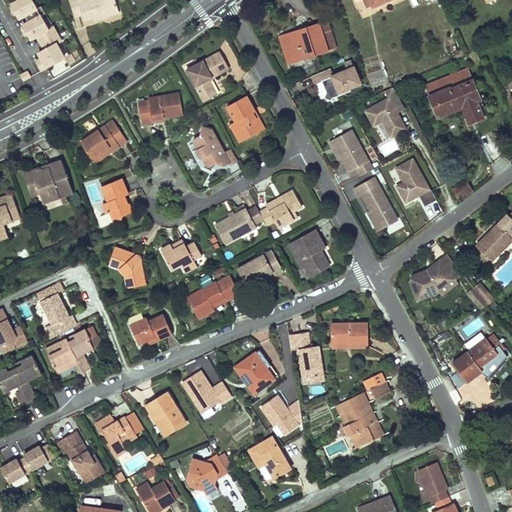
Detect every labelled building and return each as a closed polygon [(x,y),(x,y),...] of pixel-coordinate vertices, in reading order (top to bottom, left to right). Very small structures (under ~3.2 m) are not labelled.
[(61,41),(53,27),(49,29),(41,16),(45,13),(41,6),(37,8),(32,0),(18,0),(11,4),(13,6),(10,8),(12,11),(15,10),(17,13),(20,18),(25,15),(29,22),(23,25),(25,27),(22,29),(24,32),(26,31),(28,34),(31,39),(37,36),(44,50),(39,53),(41,58),(43,61),(38,64),(40,68),(46,65),(47,67),(64,58),(56,44),(61,41)] [(119,12),(115,0),(69,0),(75,17),(83,15),(85,21),(94,18),(95,21),(103,19),(104,15),(107,14),(108,16),(119,12)] [(327,21),(320,24),(323,34),(330,31),(327,21)] [(286,34),(294,62),(328,51),(323,34),(320,24),(286,34)] [(336,48),(330,31),(323,34),(328,51),(336,48)] [(286,34),(280,36),(286,57),(288,64),(294,62),(286,34)] [(187,70),(204,102),(217,95),(210,82),(209,79),(212,78),(230,68),(226,61),(220,52),(187,70)] [(320,101),(362,85),(354,64),(332,73),(330,68),(310,76),(320,101)] [(468,69),(426,86),(430,96),(450,88),(451,89),(473,80),(468,69)] [(430,96),(438,117),(463,107),(467,106),(474,122),(479,120),(484,118),(478,101),(482,100),(473,80),(451,89),(450,88),(430,96)] [(511,80),(501,88),(511,103),(511,80)] [(398,112),(405,108),(392,86),(383,91),(386,97),(363,110),(373,127),(379,124),(388,140),(408,128),(398,112)] [(138,102),(143,125),(153,123),(153,120),(165,118),(183,114),(179,92),(148,98),(149,101),(138,102)] [(227,107),(236,122),(245,140),(265,129),(257,115),(255,116),(253,113),(255,111),(247,96),(227,107)] [(467,106),(463,107),(470,124),(474,122),(467,106)] [(213,123),(216,121),(209,108),(200,113),(199,113),(196,115),(198,118),(202,116),(204,119),(209,115),(213,123)] [(81,142),(92,159),(109,147),(112,151),(128,141),(114,120),(81,142)] [(245,140),(236,122),(230,125),(240,142),(245,140)] [(194,142),(198,150),(196,151),(201,159),(202,158),(206,165),(209,167),(215,163),(224,165),(230,163),(231,166),(238,162),(231,148),(225,152),(212,129),(203,127),(201,136),(195,140),(194,142)] [(329,139),(350,180),(373,168),(352,127),(329,139)] [(383,156),(400,150),(395,138),(379,145),(383,156)] [(109,147),(92,159),(95,163),(108,154),(112,151),(109,147)] [(24,174),(28,185),(37,185),(40,194),(41,198),(58,192),(66,196),(73,193),(62,161),(49,165),(50,168),(44,170),(40,168),(24,174)] [(374,186),(387,212),(403,203),(401,199),(410,194),(399,173),(374,186)] [(102,187),(108,202),(103,204),(106,214),(110,212),(114,223),(121,219),(123,216),(132,212),(129,204),(128,204),(124,196),(128,194),(122,178),(102,187)] [(451,191),(457,200),(472,191),(471,190),(467,182),(451,191)] [(37,185),(28,185),(32,196),(40,194),(37,185)] [(302,207),(292,190),(280,197),(284,203),(280,205),(277,199),(267,204),(268,207),(260,212),(262,217),(264,220),(267,226),(275,221),(279,228),(298,218),(294,211),(302,207)] [(41,198),(43,203),(60,198),(58,192),(41,198)] [(0,233),(7,231),(4,224),(21,218),(13,194),(0,198),(0,233)] [(403,203),(387,212),(389,215),(398,210),(405,207),(403,203)] [(215,225),(225,244),(257,227),(255,225),(254,221),(262,217),(260,212),(259,211),(257,206),(248,211),(246,208),(235,214),(230,217),(215,225)] [(490,259),(492,261),(511,240),(511,218),(510,216),(508,214),(489,233),(471,251),(484,265),(490,259)] [(262,217),(254,221),(255,225),(264,220),(262,217)] [(289,245),(302,268),(307,266),(310,272),(318,268),(320,271),(329,266),(321,250),(325,247),(323,243),(316,230),(289,245)] [(180,241),(172,245),(174,250),(177,248),(176,245),(184,241),(183,239),(180,241)] [(161,249),(172,269),(181,264),(184,270),(196,263),(194,260),(202,255),(195,242),(187,246),(185,244),(184,241),(176,245),(177,248),(174,250),(172,245),(171,244),(161,249)] [(125,275),(128,288),(137,287),(136,282),(144,276),(141,262),(142,260),(142,259),(142,258),(142,257),(142,256),(141,255),(140,254),(139,254),(138,254),(137,254),(136,255),(115,248),(109,265),(120,269),(125,275)] [(58,261),(52,250),(42,256),(34,260),(36,265),(40,271),(58,261)] [(238,269),(247,287),(274,273),(275,276),(284,271),(272,251),(238,269)] [(439,288),(453,277),(455,279),(463,273),(448,253),(433,265),(435,268),(430,271),(427,269),(409,277),(406,287),(421,306),(440,292),(439,288)] [(36,265),(34,260),(23,265),(26,270),(36,265)] [(198,266),(196,263),(184,270),(186,273),(198,266)] [(307,266),(302,268),(307,278),(320,271),(318,268),(310,272),(307,266)] [(187,297),(198,319),(215,310),(214,308),(212,305),(225,298),(227,301),(234,298),(240,294),(230,275),(223,279),(217,282),(216,281),(187,297)] [(145,285),(144,276),(136,282),(137,287),(145,285)] [(442,295),(458,283),(455,279),(453,277),(439,288),(440,292),(442,295)] [(479,283),(474,287),(478,292),(483,287),(479,283)] [(483,287),(478,292),(483,299),(488,304),(494,300),(483,287)] [(69,317),(57,293),(41,302),(53,326),(56,325),(60,334),(77,326),(72,316),(69,317)] [(225,298),(212,305),(214,308),(227,301),(225,298)] [(12,328),(9,322),(11,322),(5,306),(0,307),(0,343),(8,341),(13,343),(14,346),(27,342),(24,332),(21,326),(14,329),(13,327),(12,328)] [(130,325),(139,345),(148,340),(155,337),(157,341),(173,334),(164,314),(149,321),(147,317),(130,325)] [(331,324),(332,343),(346,342),(346,340),(349,340),(350,347),(369,347),(368,323),(331,324)] [(67,339),(76,357),(83,354),(101,344),(97,335),(91,338),(86,329),(67,339)] [(289,335),(292,350),(299,349),(304,378),(323,375),(321,363),(319,363),(318,358),(321,358),(319,346),(310,347),(308,332),(289,335)] [(493,335),(487,339),(494,348),(500,344),(493,335)] [(46,349),(58,373),(73,366),(70,361),(76,357),(67,339),(46,349)] [(456,369),(466,383),(483,371),(480,367),(498,353),(494,348),(487,339),(453,364),(456,369)] [(14,346),(13,343),(8,341),(0,343),(0,347),(2,351),(14,346)] [(260,350),(256,353),(275,379),(279,376),(260,350)] [(256,353),(239,365),(248,378),(251,383),(248,385),(255,394),(275,379),(256,353)] [(498,353),(480,367),(483,371),(501,357),(498,353)] [(14,365),(24,383),(29,380),(42,374),(33,356),(14,365)] [(76,357),(70,361),(73,366),(79,363),(77,360),(76,358),(77,358),(76,357)] [(77,360),(79,363),(83,371),(84,372),(91,369),(85,357),(77,360)] [(0,372),(0,381),(1,383),(0,383),(5,392),(17,386),(24,383),(14,365),(0,372)] [(239,365),(236,367),(245,380),(248,378),(239,365)] [(214,408),(232,397),(221,379),(211,385),(201,368),(180,381),(204,420),(217,412),(214,408)] [(324,381),(323,375),(304,378),(305,384),(324,381)] [(386,382),(371,389),(376,399),(391,392),(386,382)] [(24,383),(17,386),(20,392),(23,390),(26,388),(24,383)] [(23,390),(29,402),(37,399),(30,386),(26,388),(23,390)] [(15,394),(21,406),(29,402),(23,390),(20,392),(15,394)] [(147,406),(155,420),(160,417),(168,431),(175,426),(177,429),(187,423),(168,392),(147,406)] [(364,392),(360,394),(365,405),(364,405),(369,414),(370,414),(380,437),(385,435),(369,402),(364,392)] [(354,434),(360,446),(380,437),(370,414),(369,414),(364,405),(365,405),(360,394),(340,404),(350,424),(346,426),(343,427),(348,437),(350,436),(354,434)] [(340,404),(336,406),(346,426),(350,424),(340,404)] [(96,424),(101,433),(103,432),(106,437),(109,442),(108,444),(115,455),(126,448),(123,442),(129,439),(136,434),(126,417),(116,423),(111,415),(96,424)] [(160,417),(155,420),(165,436),(177,429),(175,426),(168,431),(160,417)] [(57,442),(65,454),(68,452),(86,483),(105,472),(96,458),(93,460),(76,431),(57,442)] [(354,434),(350,436),(356,448),(360,446),(354,434)] [(40,437),(32,441),(36,449),(43,445),(40,437)] [(250,450),(259,467),(266,463),(274,478),(291,468),(272,437),(250,450)] [(13,450),(25,475),(46,465),(42,455),(39,456),(36,449),(32,441),(13,450)] [(126,448),(115,455),(116,458),(128,450),(126,448)] [(122,464),(128,475),(148,464),(141,453),(122,464)] [(157,455),(158,457),(154,459),(157,464),(164,461),(160,453),(157,455)] [(224,453),(219,457),(225,467),(230,464),(224,453)] [(218,476),(220,478),(228,473),(225,467),(219,457),(217,454),(208,459),(210,462),(208,463),(204,462),(194,459),(188,481),(191,486),(205,490),(206,490),(214,485),(214,484),(215,481),(216,477),(218,476)] [(177,460),(170,463),(172,468),(180,464),(177,460)] [(419,470),(433,503),(436,502),(448,497),(445,490),(448,489),(445,481),(437,462),(419,470)] [(136,489),(149,511),(151,511),(162,506),(163,508),(176,500),(175,498),(179,496),(174,488),(170,490),(165,481),(152,488),(148,482),(136,489)] [(208,494),(217,489),(214,484),(214,485),(206,490),(205,490),(208,494)] [(374,505),(392,498),(391,496),(373,503),(374,505)] [(436,502),(439,509),(451,504),(448,497),(436,502)] [(397,511),(392,498),(374,505),(373,503),(357,509),(358,511),(397,511)] [(433,511),(457,511),(457,509),(454,503),(451,504),(439,509),(433,511)]
